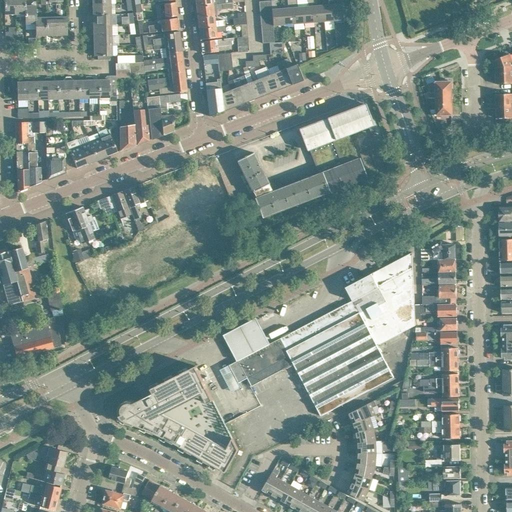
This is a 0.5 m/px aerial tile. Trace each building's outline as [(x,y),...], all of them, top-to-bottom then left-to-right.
[(14,14),(13,0),(4,0),(4,15),(14,14)] [(13,0),(14,14),(25,14),(26,6),(25,0),(13,0)] [(283,25),(282,9),(276,9),(275,0),(271,1),(271,7),(272,13),(272,19),(273,24),(273,26),(283,25)] [(293,24),(291,0),(286,0),(288,8),(282,9),(283,25),(293,24)] [(303,23),(302,7),(296,8),(295,0),(291,0),(293,24),(303,23)] [(314,22),(311,0),(307,0),(308,7),(302,7),(303,23),(314,22)] [(324,22),(322,5),(317,6),(316,0),(311,0),(314,22),(324,22)] [(334,21),(332,0),(327,0),(328,5),(322,5),(324,22),(334,21)] [(344,20),(343,4),(337,4),(336,0),(332,0),(334,21),(344,20)] [(36,18),(36,2),(33,2),(29,6),(26,6),(25,14),(25,24),(35,24),(36,18)] [(164,9),(165,18),(177,16),(176,2),(159,4),(160,10),(164,9)] [(231,3),(227,4),(197,7),(198,18),(214,16),(213,11),(232,8),(231,3)] [(111,15),(110,4),(88,5),(88,7),(93,11),(93,15),(111,15)] [(111,25),(111,15),(93,15),(93,19),(89,23),(89,26),(111,25)] [(214,22),(214,16),(198,18),(199,29),(224,26),(224,20),(214,22)] [(57,39),(56,17),(46,18),(46,35),(50,35),(55,39),(57,39)] [(67,35),(66,17),(56,17),(57,39),(59,39),(63,35),(67,35)] [(46,35),(46,18),(36,18),(35,24),(36,40),(38,40),(42,36),(46,35)] [(148,26),(149,33),(179,30),(177,18),(160,20),(161,24),(148,26)] [(111,35),(111,25),(89,26),(89,28),(93,32),(93,36),(111,35)] [(225,32),(224,26),(199,29),(200,40),(216,38),(216,32),(225,32)] [(179,32),(163,33),(164,39),(153,40),(153,45),(180,41),(179,32)] [(112,45),(111,35),(93,36),(93,41),(89,41),(88,42),(88,46),(112,45)] [(248,46),(247,36),(241,37),(237,38),(238,47),(239,52),(249,51),(248,46)] [(201,42),(202,54),(218,52),(218,47),(232,45),(231,41),(234,41),(233,38),(201,42)] [(181,52),(180,41),(153,45),(148,46),(144,46),(144,51),(154,49),(154,50),(165,49),(166,53),(181,52)] [(112,56),(112,45),(88,46),(88,50),(89,51),(94,51),(94,56),(97,56),(98,60),(108,60),(112,56)] [(182,61),(181,52),(166,53),(166,58),(143,61),(144,66),(148,65),(156,64),(182,61)] [(218,66),(218,65),(217,60),(217,54),(202,56),(204,68),(218,66)] [(503,58),(501,58),(496,60),(494,63),(496,69),(496,74),(504,74),(504,70),(511,69),(511,60),(510,54),(507,55),(503,56),(503,57),(503,58)] [(303,81),(296,64),(291,66),(288,58),(282,61),(291,85),(303,81)] [(184,71),(182,61),(156,64),(156,69),(167,68),(168,73),(184,71)] [(291,85),(282,61),(276,63),(279,71),(274,73),(281,89),(291,85)] [(144,74),(143,62),(129,63),(130,75),(144,74)] [(130,78),(130,75),(129,63),(117,63),(115,63),(116,78),(130,78)] [(281,89),(274,73),(269,75),(266,67),(260,69),(270,93),(280,89),(281,89)] [(270,93),(260,69),(254,71),(257,79),(252,81),(259,98),(259,97),(270,93)] [(511,69),(504,70),(504,74),(496,74),(496,75),(495,75),(495,79),(496,79),(496,85),(511,84),(511,69)] [(185,81),(184,71),(168,73),(169,78),(148,80),(148,85),(158,84),(185,81)] [(259,98),(252,81),(247,83),(244,75),(238,77),(248,102),(258,98),(259,98)] [(89,98),(89,76),(86,76),(82,80),(78,81),(79,99),(89,98)] [(99,98),(99,80),(94,80),(90,76),(89,76),(89,98),(99,98)] [(103,80),(99,80),(99,98),(99,102),(110,102),(110,106),(116,106),(116,85),(109,85),(109,76),(107,76),(103,80)] [(48,99),(48,77),(45,78),(41,82),(37,82),(38,100),(48,99)] [(58,99),(58,81),(54,81),(50,77),(48,77),(48,99),(58,99)] [(69,99),(68,77),(66,77),(62,81),(58,81),(58,99),(69,99)] [(79,99),(78,81),(74,81),(70,77),(68,77),(69,99),(79,99)] [(248,102),(238,77),(232,80),(235,88),(230,90),(237,106),(248,102)] [(27,100),(27,78),(25,78),(21,82),(17,82),(17,100),(27,100)] [(38,100),(37,82),(33,82),(29,78),(27,78),(27,100),(38,100)] [(223,111),(221,93),(220,80),(217,80),(217,83),(205,84),(209,116),(223,111)] [(434,82),(428,85),(430,90),(436,88),(436,94),(452,93),(451,82),(448,82),(448,80),(440,80),(440,82),(434,82)] [(186,91),(185,81),(158,84),(148,85),(149,90),(170,88),(170,93),(186,91)] [(148,140),(147,125),(147,121),(144,121),(143,109),(142,110),(141,102),(137,102),(136,90),(131,91),(133,109),(134,118),(136,145),(148,140)] [(237,106),(230,90),(221,93),(223,111),(237,106)] [(452,105),(452,93),(436,94),(427,94),(429,99),(436,99),(436,106),(452,105)] [(180,94),(159,96),(163,135),(174,131),(174,128),(172,115),(167,115),(166,103),(180,101),(180,94)] [(511,94),(496,95),(496,97),(495,97),(495,101),(496,101),(496,107),(511,106),(511,94)] [(163,135),(159,96),(146,98),(147,106),(145,106),(147,121),(147,125),(149,125),(150,140),(163,135)] [(373,125),(372,123),(365,104),(314,124),(299,130),(306,150),(309,150),(318,174),(272,192),(271,190),(274,189),(273,187),(272,185),(269,186),(253,154),(253,153),(246,156),(245,156),(243,157),(244,158),(236,161),(237,162),(252,191),(256,198),(255,199),(254,198),(254,199),(256,206),(255,206),(257,210),(258,209),(261,218),(262,218),(342,187),(343,188),(344,190),(343,190),(343,191),(351,188),(350,187),(348,184),(366,178),(359,158),(358,158),(348,134),(373,125)] [(452,115),(452,105),(436,106),(436,110),(430,110),(432,116),(441,115),(441,118),(448,117),(448,115),(452,115)] [(511,106),(496,107),(497,113),(495,113),(495,117),(497,117),(497,118),(499,118),(499,124),(511,123),(511,106)] [(28,118),(28,109),(17,109),(18,118),(28,118)] [(120,151),(136,145),(134,118),(126,119),(127,123),(124,124),(124,126),(119,127),(120,151)] [(45,132),(45,122),(15,122),(16,143),(28,143),(35,143),(34,132),(45,132)] [(117,149),(117,126),(108,130),(106,128),(97,132),(100,137),(107,156),(117,152),(116,149),(117,149)] [(65,170),(66,170),(65,151),(65,137),(54,137),(54,143),(51,143),(51,137),(46,137),(46,163),(48,162),(49,179),(65,173),(65,170)] [(107,156),(100,137),(89,142),(97,160),(107,156)] [(87,164),(79,146),(77,140),(67,144),(69,150),(65,151),(66,170),(76,166),(76,168),(87,164)] [(97,160),(89,142),(79,146),(87,164),(97,160)] [(41,182),(41,181),(40,167),(37,167),(36,161),(37,160),(37,150),(35,150),(35,143),(28,143),(28,148),(28,169),(29,187),(41,183),(41,182)] [(386,171),(377,147),(360,154),(370,177),(386,171)] [(29,187),(28,169),(22,169),(22,151),(16,151),(17,192),(29,187)] [(142,184),(123,191),(134,220),(140,217),(135,206),(148,200),(142,184)] [(128,208),(121,192),(106,198),(113,214),(117,212),(121,221),(122,224),(128,221),(126,216),(130,214),(128,208)] [(113,214),(106,198),(96,202),(100,210),(103,209),(106,216),(113,214)] [(511,206),(510,206),(508,207),(499,207),(499,223),(511,223),(511,206)] [(91,218),(88,209),(84,210),(82,207),(76,209),(88,242),(89,243),(99,239),(98,234),(93,236),(91,231),(98,229),(94,217),(91,218)] [(88,242),(76,209),(65,213),(73,232),(75,238),(79,237),(81,244),(88,242)] [(45,221),(34,225),(38,253),(44,252),(43,240),(48,239),(45,221)] [(176,268),(230,246),(219,221),(202,228),(200,224),(182,231),(182,230),(102,263),(119,302),(147,290),(148,292),(180,279),(176,268)] [(511,223),(499,223),(500,236),(511,235),(511,223)] [(500,246),(500,250),(511,249),(511,239),(500,240),(500,241),(499,242),(499,246),(500,246)] [(432,261),(456,260),(456,259),(455,245),(443,245),(441,243),(429,250),(421,250),(422,261),(432,261)] [(9,251),(22,300),(22,302),(25,301),(23,295),(28,293),(23,275),(20,275),(18,270),(27,268),(21,247),(9,251)] [(511,249),(500,250),(500,255),(499,256),(499,260),(500,260),(500,261),(511,260),(511,249)] [(22,300),(9,251),(0,253),(0,275),(3,285),(4,284),(10,303),(22,300)] [(346,288),(353,301),(270,344),(238,361),(220,370),(232,392),(241,387),(238,383),(248,378),(252,386),(294,364),(321,416),(394,378),(377,346),(415,326),(415,319),(414,305),(412,253),(346,288)] [(77,278),(93,276),(92,264),(81,266),(80,255),(74,255),(77,278)] [(456,271),(456,260),(432,261),(432,266),(439,266),(439,273),(456,272),(456,271)] [(511,262),(500,262),(500,274),(511,273),(511,262)] [(456,284),(456,272),(439,273),(439,279),(422,280),(422,285),(456,284)] [(511,275),(501,276),(501,287),(511,286),(511,275)] [(435,286),(435,297),(422,297),(423,305),(456,304),(456,297),(456,286),(435,286)] [(511,288),(501,289),(501,300),(511,299),(511,288)] [(59,293),(53,294),(47,296),(52,317),(54,318),(62,317),(60,299),(59,293)] [(511,301),(501,302),(502,313),(511,312),(511,301)] [(457,304),(456,304),(423,305),(421,305),(421,314),(433,314),(433,312),(438,312),(438,317),(457,316),(457,315),(458,313),(458,311),(457,310),(457,304)] [(61,345),(54,318),(52,317),(9,330),(16,358),(61,345)] [(457,319),(457,318),(436,319),(436,327),(436,333),(440,333),(440,331),(457,330),(457,325),(458,325),(458,319),(457,319)] [(224,336),(238,361),(270,344),(257,319),(224,336)] [(511,325),(505,326),(505,328),(505,329),(502,329),(502,336),(503,336),(503,343),(511,342),(511,325)] [(436,333),(421,333),(416,333),(417,340),(441,339),(441,344),(457,344),(457,342),(459,341),(459,338),(457,337),(457,332),(440,333),(436,333)] [(511,342),(503,343),(503,349),(503,357),(505,357),(505,360),(511,359),(511,342)] [(419,354),(419,361),(458,360),(458,355),(458,354),(459,351),(458,350),(458,348),(442,349),(442,353),(419,354)] [(458,360),(419,361),(417,361),(417,367),(430,367),(430,368),(442,367),(443,371),(458,371),(458,360)] [(142,427),(155,433),(226,473),(238,450),(196,366),(150,390),(149,387),(142,391),(145,398),(136,402),(132,400),(128,400),(126,401),(124,402),(121,405),(119,408),(119,410),(119,414),(121,418),(135,425),(142,427)] [(511,369),(503,370),(503,383),(511,382),(511,369)] [(421,387),(423,386),(458,385),(458,374),(443,375),(443,379),(430,380),(421,381),(421,387)] [(511,382),(503,383),(504,396),(511,395),(511,382)] [(459,391),(458,385),(423,386),(424,392),(431,392),(431,393),(443,392),(443,397),(459,396),(459,394),(460,394),(460,391),(459,391)] [(459,410),(459,398),(428,399),(428,403),(428,406),(442,405),(442,411),(459,410)] [(377,406),(374,401),(349,414),(352,420),(350,421),(351,425),(354,424),(370,417),(375,415),(372,408),(377,406)] [(511,405),(502,406),(502,410),(504,410),(504,419),(511,418),(511,405)] [(459,415),(459,414),(442,415),(443,421),(421,422),(421,427),(424,427),(459,426),(459,421),(460,420),(460,416),(459,415)] [(374,429),(370,417),(354,424),(356,429),(353,430),(354,434),(357,433),(374,429)] [(459,431),(459,426),(424,427),(424,433),(443,432),(443,439),(460,438),(460,437),(461,436),(461,432),(459,431)] [(376,441),(374,429),(357,433),(358,439),(355,440),(356,444),(358,443),(376,441)] [(376,454),(376,441),(358,443),(359,450),(356,450),(356,454),(359,454),(376,454)] [(437,445),(437,460),(426,460),(426,467),(433,467),(439,467),(442,467),(442,460),(460,460),(460,445),(437,445)] [(62,468),(66,452),(49,448),(48,448),(46,455),(50,456),(48,463),(47,463),(47,464),(61,467),(62,468)] [(39,454),(36,449),(25,455),(28,460),(29,459),(35,461),(36,456),(39,454)] [(375,466),(376,454),(359,454),(358,460),(356,460),(355,463),(358,464),(375,466)] [(60,473),(61,467),(47,464),(44,477),(42,476),(41,481),(61,486),(64,474),(60,473)] [(373,478),(375,466),(358,464),(357,470),(354,469),(353,473),(356,474),(373,478)] [(461,478),(460,466),(442,467),(439,467),(439,472),(444,472),(444,479),(461,478)] [(409,481),(409,467),(399,468),(399,482),(409,481)] [(127,477),(129,472),(113,468),(110,480),(116,481),(125,483),(122,493),(124,494),(131,495),(136,497),(146,477),(138,473),(138,474),(132,488),(129,487),(132,478),(127,477)] [(272,496),(281,480),(276,477),(278,475),(272,472),(262,490),(269,494),(268,496),(271,498),(272,496)] [(369,490),(373,478),(356,474),(354,480),(351,479),(350,482),(352,483),(369,490)] [(153,500),(161,486),(150,480),(142,494),(153,500)] [(282,501),(290,485),(281,480),(272,496),(278,499),(277,501),(281,503),(282,501)] [(445,496),(461,495),(461,494),(460,481),(461,481),(461,480),(434,481),(434,491),(445,491),(445,496)] [(22,483),(20,491),(29,493),(29,492),(58,499),(59,494),(60,493),(61,490),(60,489),(60,487),(46,484),(45,488),(22,483)] [(363,501),(369,490),(352,483),(350,489),(347,488),(346,491),(363,501)] [(291,506),(300,491),(290,485),(282,501),(288,504),(286,506),(290,508),(291,506)] [(173,511),(182,498),(175,494),(161,486),(153,500),(152,502),(168,511),(173,511)] [(129,501),(131,495),(124,494),(124,496),(107,491),(103,504),(121,509),(123,499),(129,501)] [(296,511),(300,511),(301,511),(309,496),(300,491),(291,506),(297,509),(296,511)] [(29,493),(28,498),(41,502),(40,506),(55,510),(55,508),(56,507),(57,505),(56,504),(58,499),(29,492),(29,493)] [(312,511),(319,501),(309,496),(301,511),(312,511)] [(380,505),(377,497),(368,500),(371,509),(380,505)] [(201,511),(203,510),(196,505),(182,498),(173,511),(201,511)] [(324,511),(328,506),(319,501),(312,511),(324,511)]
